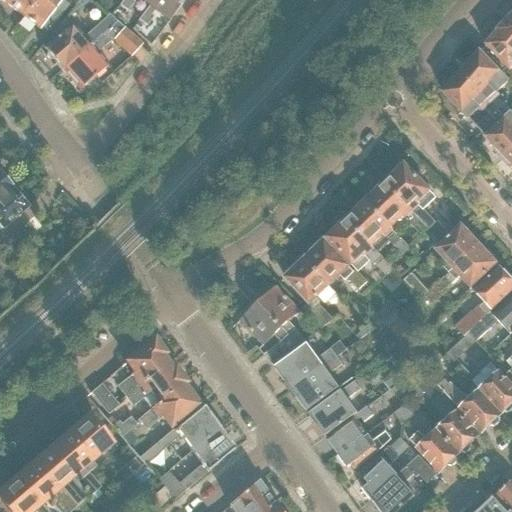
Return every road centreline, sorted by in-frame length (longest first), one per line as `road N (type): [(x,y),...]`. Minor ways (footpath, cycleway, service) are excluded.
road 1 (unclassified): [(173,297),(273,227),(397,103)]
road 2 (unclassified): [(0,452),(173,297)]
road 3 (residential): [(77,164),(210,0)]
road 4 (unclassified): [(273,439),(173,297)]
road 5 (residential): [(511,220),(397,103)]
road 6 (unclassified): [(397,103),(481,0)]
road 7 (residential): [(77,164),(0,62)]
